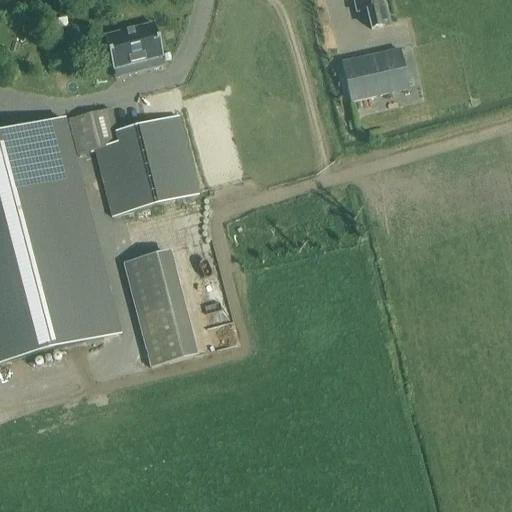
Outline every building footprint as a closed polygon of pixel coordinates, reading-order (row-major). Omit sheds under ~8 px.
[(354,1),(357,14),(366,12),(371,32),(390,28),(385,7),(382,7),(380,0),(344,0),(345,3),(354,1)] [(146,63),(148,72),(164,68),(161,59),(163,59),(154,26),(104,40),(112,72),(146,63)] [(69,29),(65,37),(68,45),(75,49),(83,46),(87,39),(85,31),(77,27),(69,29)] [(400,53),(341,66),(350,105),(409,92),(400,53)] [(110,112),(69,123),(78,157),(95,153),(119,147),(117,136),(110,112)] [(39,120),(23,124),(25,133),(41,129),(39,120)] [(119,147),(95,153),(112,220),(199,197),(178,120),(117,136),(119,147)] [(25,133),(0,139),(0,367),(120,337),(65,123),(41,129),(25,133)] [(152,371),(194,360),(167,255),(124,266),(152,371)]
